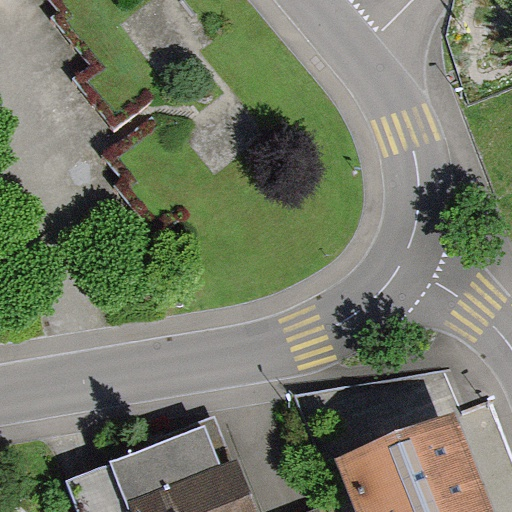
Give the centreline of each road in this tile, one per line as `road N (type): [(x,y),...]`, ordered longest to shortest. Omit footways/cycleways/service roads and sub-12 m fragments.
road 1 (residential): [(0,391),(310,339),(373,301),(407,261)]
road 2 (residential): [(358,51),(417,159),(421,207),(407,261)]
road 3 (residential): [(407,261),(473,305),(511,348)]
